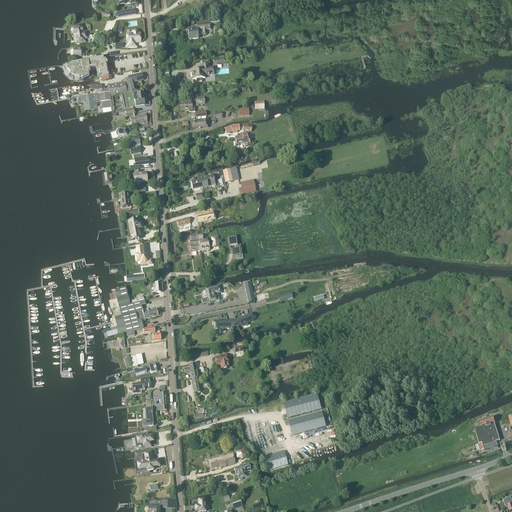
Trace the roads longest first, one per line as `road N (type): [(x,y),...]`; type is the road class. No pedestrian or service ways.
road 1 (tertiary): [(181,511),(146,0)]
road 2 (unclassified): [(345,511),(475,469)]
